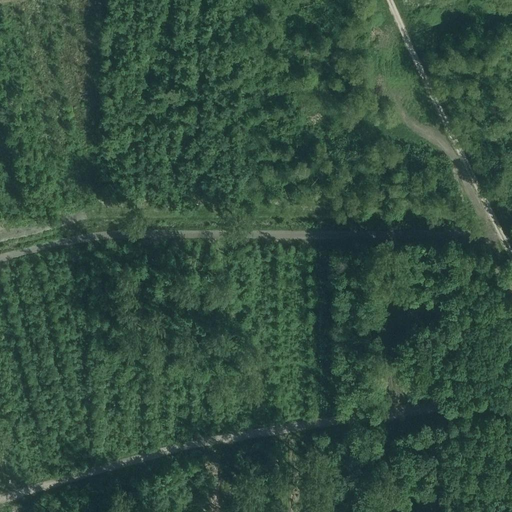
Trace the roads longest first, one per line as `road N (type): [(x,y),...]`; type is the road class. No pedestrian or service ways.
road 1 (track): [(511,394),(253,432),(0,494)]
road 2 (track): [(388,0),(511,257)]
